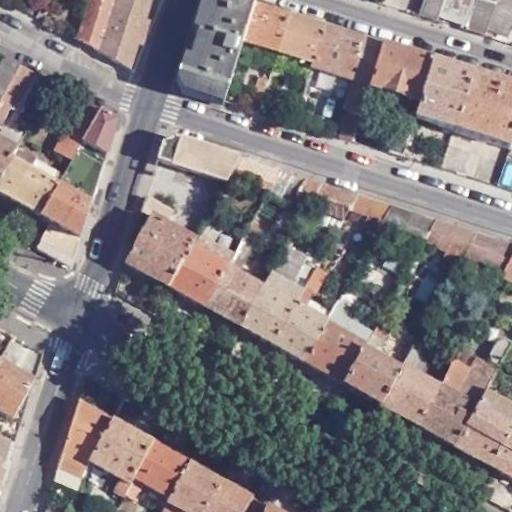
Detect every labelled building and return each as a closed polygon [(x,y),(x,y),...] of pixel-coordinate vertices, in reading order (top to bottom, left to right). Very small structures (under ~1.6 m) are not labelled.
[(99,50),(114,0),(91,0),(79,39),(99,50)] [(135,71),(157,0),(114,0),(99,50),(135,71)] [(238,0),(206,0),(182,80),(185,87),(223,99),(242,39),(252,4),(238,0)] [(423,0),(418,15),(436,21),(442,0),(423,0)] [(475,0),(442,0),(436,21),(465,30),(475,0)] [(484,36),(487,28),(496,1),(492,0),(475,0),(465,30),(484,36)] [(511,6),(496,1),(487,28),(509,35),(511,25),(511,6)] [(288,15),(252,4),(242,39),(278,51),(288,15)] [(278,51),(312,62),(323,26),(288,15),(278,51)] [(312,62),(311,66),(350,79),(363,39),(323,26),(312,62)] [(350,79),(368,85),(380,44),(363,39),(350,79)] [(380,44),(368,85),(420,103),(433,61),(380,44)] [(0,99),(21,63),(4,54),(0,60),(0,99)] [(433,61),(420,103),(416,117),(453,130),(472,73),(433,61)] [(35,71),(21,63),(0,99),(0,119),(0,120),(10,103),(14,106),(35,71)] [(511,85),(472,73),(453,130),(509,148),(511,139),(511,85)] [(260,110),(263,100),(267,89),(270,80),(259,78),(250,107),(260,110)] [(360,112),(368,85),(350,79),(341,106),(347,108),(360,112)] [(282,94),(267,89),(263,100),(260,110),(275,115),(282,94)] [(102,108),(84,99),(56,149),(73,158),(102,108)] [(119,118),(102,108),(73,158),(68,166),(87,177),(97,182),(119,118)] [(351,140),(360,112),(347,108),(338,135),(351,140)] [(410,134),(414,122),(402,119),(393,153),(403,156),(410,134)] [(155,160),(228,184),(235,172),(241,157),(171,135),(161,140),(155,160)] [(18,146),(0,136),(0,176),(17,148),(18,146)] [(30,168),(37,159),(17,148),(0,176),(0,192),(40,215),(64,174),(58,171),(52,181),(30,168)] [(281,171),(241,157),(235,172),(259,181),(252,194),(265,201),(269,194),(281,171)] [(58,171),(37,159),(30,168),(52,181),(58,171)] [(64,174),(40,215),(79,237),(97,182),(87,177),(68,166),(64,174)] [(310,205),(322,184),(281,171),(269,194),(291,205),(294,202),(309,208),(310,205)] [(357,194),(322,184),(310,205),(327,211),(327,216),(343,221),(357,194)] [(343,221),(376,233),(391,205),(357,194),(343,221)] [(125,264),(170,289),(193,248),(197,240),(166,224),(173,211),(144,195),(139,212),(150,217),(125,264)] [(435,219),(391,205),(376,233),(420,247),(424,241),(435,219)] [(476,232),(435,219),(424,241),(441,251),(442,257),(458,265),(462,257),(476,232)] [(39,249),(66,264),(77,245),(50,230),(39,249)] [(511,255),(511,243),(476,232),(462,257),(484,269),(500,277),(501,275),(511,255)] [(235,255),(199,236),(197,240),(193,248),(228,267),(235,255)] [(242,329),(265,287),(237,273),(254,241),(246,236),(235,255),(228,267),(205,308),(242,329)] [(170,289),(205,308),(228,267),(193,248),(170,289)] [(511,255),(501,275),(511,280),(511,255)] [(494,288),(500,277),(484,269),(479,279),(494,288)] [(242,329),(274,346),(296,306),(302,295),(303,292),(273,273),(265,287),(242,329)] [(322,281),(313,275),(303,292),(302,295),(311,300),(322,281)] [(311,300),(306,311),(326,323),(333,311),(311,300)] [(304,363),(344,384),(366,345),(339,330),(336,328),(348,307),(338,302),(333,311),(326,323),(304,363)] [(274,346),(304,363),(326,323),(306,311),(296,306),(274,346)] [(346,318),(339,330),(366,345),(373,333),(346,318)] [(500,363),(511,343),(504,337),(499,339),(490,355),(491,361),(498,365),(500,363)] [(380,405),(403,365),(366,345),(344,384),(380,405)] [(423,349),(415,345),(410,353),(418,358),(423,349)] [(483,393),(496,369),(460,350),(446,373),(439,385),(416,426),(454,446),(483,393)] [(446,373),(418,358),(410,353),(403,365),(439,385),(446,373)] [(32,381),(0,362),(0,480),(30,388),(31,384),(32,381)] [(380,405),(416,426),(439,385),(403,365),(380,405)] [(511,432),(511,408),(483,393),(454,446),(493,467),(511,432)] [(55,468),(79,476),(87,460),(110,419),(77,400),(55,468)] [(110,419),(87,460),(117,477),(111,490),(121,495),(122,494),(145,453),(151,442),(110,419)] [(511,432),(493,467),(511,478),(511,432)] [(145,453),(122,494),(130,499),(133,495),(140,482),(167,497),(187,461),(151,442),(145,453)] [(200,511),(219,480),(187,461),(167,497),(160,510),(158,511),(200,511)] [(79,476),(55,468),(51,478),(74,488),(79,476)] [(200,511),(240,511),(249,497),(219,480),(200,511)] [(167,497),(140,482),(133,495),(160,510),(167,497)] [(276,511),(249,497),(240,511),(276,511)]
